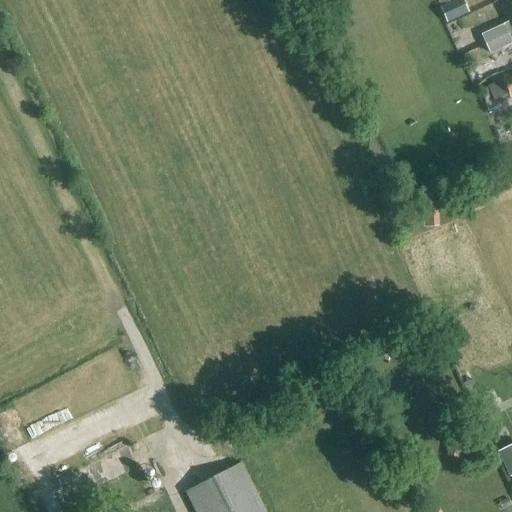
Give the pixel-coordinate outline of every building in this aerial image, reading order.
[(450,0),(440,5),(448,20),(469,10),(464,0),(450,0)] [(511,32),(511,20),(481,35),(485,45),(511,32)] [(511,32),(485,45),(489,53),(489,54),(511,42),(511,32)] [(506,70),(500,58),(476,70),(482,82),(506,70)] [(496,103),(511,95),(511,75),(488,87),(496,103)] [(491,396),(471,404),(486,438),(502,431),(496,416),(499,415),(491,396)] [(450,436),(447,458),(459,460),(462,438),(450,436)] [(510,477),(511,476),(511,444),(498,451),(510,477)] [(194,511),(265,511),(241,464),(186,493),(194,511)] [(489,489),(471,496),(477,511),(482,511),(496,507),(489,489)]
